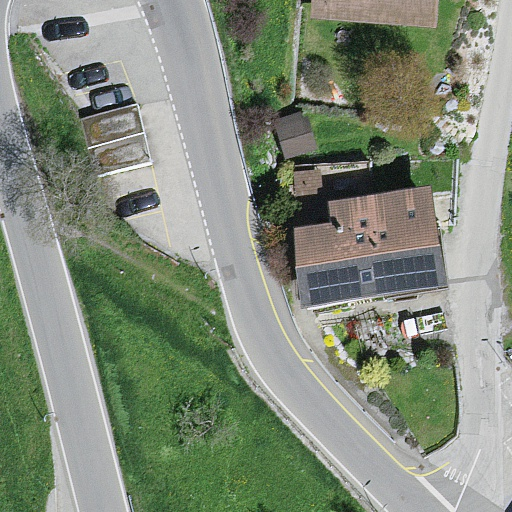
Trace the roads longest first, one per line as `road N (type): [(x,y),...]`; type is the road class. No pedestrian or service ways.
road 1 (tertiary): [(413,511),(262,339),(224,218),(174,0)]
road 2 (residential): [(451,511),(480,455),(484,194),(511,0)]
road 3 (tertiary): [(0,122),(103,511)]
